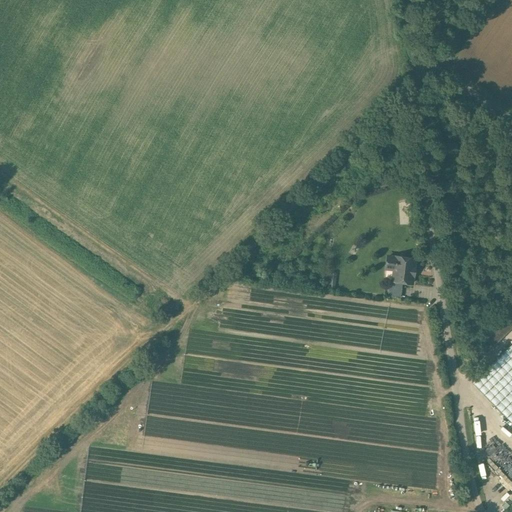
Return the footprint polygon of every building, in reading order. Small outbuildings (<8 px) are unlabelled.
[(415,260),(406,258),(404,256),(401,255),(399,257),(396,257),(396,258),(387,257),(386,268),(394,269),(393,281),(403,283),(412,284),(415,260)] [(393,281),(390,280),(388,296),(401,297),(403,283),(393,281)] [(511,304),(475,341),(487,352),(511,327),(511,304)] [(511,344),(472,384),(511,424),(511,344)] [(495,433),(502,430),(496,418),(490,420),(495,433)]
